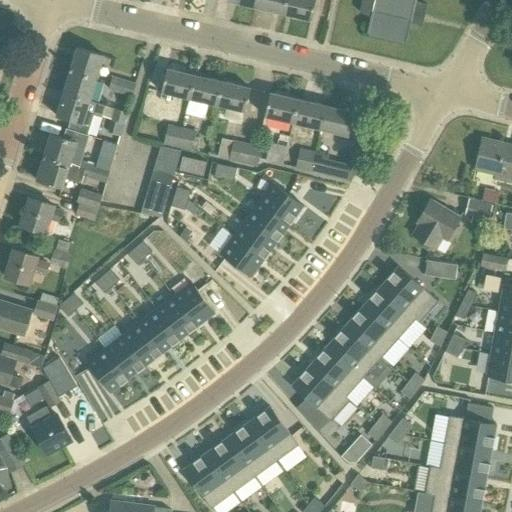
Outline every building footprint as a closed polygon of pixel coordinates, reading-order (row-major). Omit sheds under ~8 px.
[(257,0),(255,7),(283,13),(285,0),(257,0)] [(285,0),(283,13),(311,20),(315,0),(285,0)] [(362,0),(359,11),(371,16),(367,33),(406,42),(410,25),(422,26),(427,4),(417,0),(362,0)] [(70,70),(95,78),(102,55),(77,47),(70,70)] [(161,91),(189,98),(194,75),(166,68),(161,91)] [(63,92),(88,100),(95,78),(70,70),(63,92)] [(194,75),(189,98),(217,105),(222,81),(194,75)] [(109,89),(121,92),(123,86),(120,85),(122,80),(112,77),(109,89)] [(123,86),(121,92),(132,95),(136,84),(122,80),(120,85),(123,86)] [(222,81),(217,105),(244,111),(250,88),(222,81)] [(88,100),(63,92),(56,115),(70,120),(67,129),(87,135),(90,126),(90,124),(93,114),(101,116),(104,105),(88,100)] [(264,115),(292,122),(298,98),(269,92),(264,115)] [(325,104),(298,98),(292,122),(319,128),(325,104)] [(325,104),(319,128),(348,134),(353,111),(325,104)] [(111,120),(124,123),(127,113),(127,112),(115,108),(111,120)] [(163,145),(177,148),(182,128),(168,125),(163,145)] [(182,128),(177,148),(192,152),(196,132),(182,128)] [(43,156),(81,168),(90,137),(87,135),(67,129),(65,138),(50,134),(43,156)] [(511,145),(483,138),(476,169),(496,173),(495,178),(511,181),(511,145)] [(243,163),(247,143),(233,140),(229,160),(243,163)] [(247,143),(243,163),(257,166),(262,147),(247,143)] [(270,143),(266,161),(282,165),(287,147),(277,144),(270,143)] [(157,157),(177,163),(181,151),(161,146),(157,157)] [(300,149),(296,168),(310,172),(315,152),(300,149)] [(315,152),(310,172),(324,175),(329,155),(315,152)] [(84,169),(81,168),(43,156),(36,180),(61,187),(64,178),(81,183),(83,175),(95,179),(97,173),(94,172),(95,167),(86,165),(84,169)] [(180,170),(204,175),(207,161),(183,156),(180,170)] [(157,157),(154,168),(173,174),(177,163),(157,157)] [(217,164),(214,178),(224,180),(227,166),(217,164)] [(227,166),(224,180),(233,182),(236,168),(227,166)] [(97,173),(95,179),(106,182),(109,171),(95,167),(94,172),(97,173)] [(154,168),(151,179),(170,185),(173,174),(154,168)] [(151,179),(148,190),(166,196),(170,185),(151,179)] [(272,183),(259,200),(290,223),(303,205),(272,183)] [(177,187),(174,196),(188,200),(190,191),(177,187)] [(79,203),(99,209),(103,195),(80,189),(76,202),(79,203)] [(148,190),(144,201),(163,207),(166,196),(148,190)] [(174,196),(171,206),(185,210),(188,200),(174,196)] [(21,226),(44,233),(48,218),(59,222),(62,212),(51,209),(52,205),(30,198),(21,226)] [(259,200),(246,218),(277,241),(290,223),(259,200)] [(412,235),(436,249),(442,238),(446,240),(460,217),(431,200),(417,223),(419,224),(412,235)] [(163,207),(144,201),(140,214),(160,217),(163,207)] [(465,214),(475,216),(474,224),(487,228),(493,207),(469,201),(465,214)] [(99,209),(79,203),(76,215),(95,222),(99,209)] [(211,232),(200,210),(185,217),(196,239),(211,232)] [(503,230),(511,231),(511,215),(506,214),(503,230)] [(246,218),(233,236),(264,259),(277,241),(246,218)] [(233,236),(220,254),(251,277),(264,259),(233,236)] [(142,241),(135,247),(145,258),(152,251),(142,241)] [(56,250),(68,254),(70,245),(58,242),(56,250)] [(135,247),(128,254),(137,265),(145,258),(135,247)] [(5,278),(28,285),(32,271),(45,274),(48,264),(36,260),(37,256),(14,249),(5,278)] [(51,263),(67,267),(70,255),(55,250),(51,263)] [(481,265),(500,269),(503,254),(484,250),(481,265)] [(428,260),(425,275),(439,276),(441,262),(428,260)] [(162,287),(170,277),(156,265),(148,274),(162,287)] [(399,266),(380,287),(420,322),(438,302),(399,266)] [(110,269),(103,276),(112,286),(119,280),(110,269)] [(103,276),(95,282),(104,293),(112,286),(103,276)] [(191,282),(174,296),(197,326),(215,313),(191,282)] [(380,287),(363,306),(398,338),(399,338),(415,320),(415,319),(419,323),(420,322),(380,287)] [(468,289),(462,302),(471,306),(477,293),(468,289)] [(511,313),(511,290),(503,289),(498,311),(511,313)] [(74,293),(66,299),(75,310),(83,304),(74,293)] [(174,296),(157,309),(180,339),(197,326),(174,296)] [(66,299),(58,306),(68,317),(75,310),(66,299)] [(38,300),(34,314),(54,320),(57,306),(38,300)] [(0,330),(22,337),(30,311),(0,301),(0,330)] [(462,302),(455,315),(465,319),(471,306),(462,302)] [(363,306),(345,326),(381,358),(382,357),(398,339),(398,338),(363,306)] [(157,309),(139,322),(162,353),(180,339),(157,309)] [(511,335),(511,313),(498,311),(494,333),(511,335)] [(105,314),(95,318),(104,340),(114,336),(105,314)] [(139,322),(122,335),(145,366),(162,353),(139,322)] [(345,326),(328,345),(363,377),(364,377),(380,359),(381,358),(345,326)] [(436,327),(433,334),(444,339),(447,332),(436,327)] [(454,333),(449,342),(462,349),(467,340),(454,333)] [(511,357),(511,335),(494,333),(490,354),(511,357)] [(433,334),(429,341),(440,346),(444,339),(433,334)] [(122,335),(104,349),(128,379),(145,366),(122,335)] [(449,342),(445,351),(458,358),(462,349),(449,342)] [(0,383),(7,386),(7,385),(18,389),(21,380),(10,376),(15,360),(29,365),(32,353),(5,345),(1,356),(0,355),(0,383)] [(328,345),(310,365),(349,401),(350,400),(346,397),(363,378),(363,377),(328,345)] [(104,349),(87,362),(110,393),(128,379),(104,349)] [(511,380),(511,357),(490,354),(486,376),(511,380)] [(59,357),(41,368),(48,380),(49,382),(58,397),(76,386),(59,357)] [(310,365),(292,386),(306,398),(330,420),(331,421),(349,401),(310,365)] [(415,373),(408,382),(417,390),(425,380),(415,373)] [(59,399),(49,382),(39,388),(51,408),(61,402),(59,399)] [(408,382),(400,392),(410,399),(417,390),(408,382)] [(26,397),(32,407),(43,400),(37,391),(26,397)] [(0,395),(0,411),(8,414),(13,399),(0,395)] [(449,416),(444,442),(491,451),(496,425),(489,423),(491,407),(468,403),(465,419),(449,416)] [(298,445),(270,406),(248,423),(276,461),(298,445)] [(27,419),(46,453),(70,439),(56,415),(51,418),(45,408),(27,419)] [(383,414),(375,424),(384,431),(392,422),(383,414)] [(403,418),(395,428),(405,435),(412,426),(403,418)] [(276,461),(248,423),(226,438),(255,477),(276,461)] [(375,424),(367,433),(377,441),(384,431),(375,424)] [(395,428),(388,437),(397,445),(405,435),(395,428)] [(0,452),(13,445),(7,435),(0,439),(0,452)] [(360,436),(342,456),(349,462),(356,462),(371,446),(360,436)] [(255,477),(226,438),(205,454),(233,492),(255,477)] [(430,466),(430,467),(486,478),(491,451),(444,442),(439,468),(430,466)] [(0,452),(0,453),(8,467),(11,472),(24,464),(13,445),(0,452)] [(0,468),(8,467),(0,453),(0,468)] [(233,492),(205,454),(183,470),(211,508),(233,492)] [(373,456),(371,468),(383,470),(385,458),(373,456)] [(430,467),(425,493),(481,503),(486,478),(430,467)] [(271,491),(280,484),(270,471),(261,477),(271,491)] [(358,475),(350,484),(360,492),(367,482),(358,475)] [(425,493),(425,494),(434,496),(431,511),(479,511),(481,503),(425,493)] [(316,499),(309,506),(316,511),(320,511),(325,506),(316,499)] [(169,511),(170,509),(154,507),(111,501),(110,509),(105,511),(169,511)]
